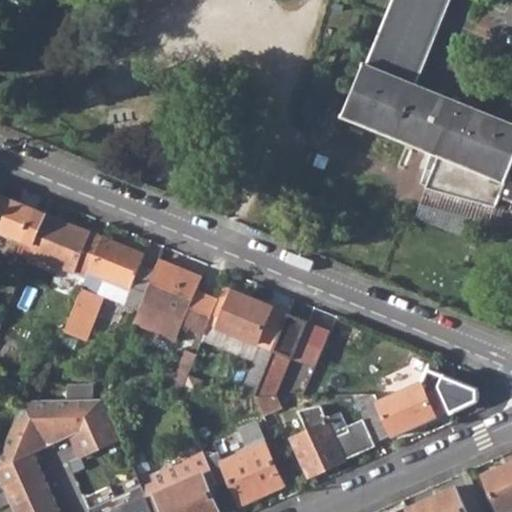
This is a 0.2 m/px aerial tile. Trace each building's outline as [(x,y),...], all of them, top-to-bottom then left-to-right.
[(511,202),(511,128),(510,128),(415,89),(451,0),(395,0),(391,11),(368,68),(363,66),(362,69),(364,70),(341,118),(414,146),(441,157),(426,192),(497,210),(501,198),(511,202)] [(0,198),(0,232),(34,247),(48,216),(1,196),(0,198)] [(79,265),(91,269),(103,239),(48,216),(34,247),(31,257),(75,274),(79,265)] [(130,296),(144,302),(156,272),(142,266),(145,256),(103,239),(91,269),(85,285),(98,291),(106,275),(133,287),(130,296)] [(201,279),(160,262),(156,272),(144,302),(142,306),(135,325),(175,342),(182,326),(206,335),(219,303),(196,293),(201,279)] [(260,347),(239,399),(247,399),(254,399),(273,353),(288,315),(232,292),(216,330),(260,347)] [(288,315),(273,353),(293,361),(308,323),(288,315)] [(373,397),(354,397),(358,407),(359,408),(364,421),(374,444),(388,438),(388,440),(447,413),(449,415),(476,404),(476,390),(427,372),(423,384),(407,392),(391,398),(377,405),(373,397)] [(0,392),(14,399),(19,387),(0,378),(0,392)] [(197,382),(189,378),(188,380),(180,400),(189,400),(197,382)] [(386,386),(391,398),(407,392),(401,379),(386,386)] [(66,389),(66,402),(92,401),(93,388),(66,389)] [(358,407),(354,397),(347,398),(348,407),(358,407)] [(261,413),(263,418),(281,410),(276,398),(254,399),(261,413)] [(254,399),(247,399),(246,404),(241,406),(247,420),(261,413),(254,399)] [(51,448),(71,439),(113,421),(104,401),(92,401),(66,402),(32,402),(51,448)] [(22,402),(0,457),(0,481),(13,511),(57,511),(33,456),(51,448),(32,402),(22,402)] [(309,478),(376,448),(374,444),(364,421),(347,428),(341,415),(327,421),(321,407),(299,413),(309,433),(293,441),(309,478)] [(113,421),(71,439),(79,459),(121,441),(113,421)] [(229,482),(240,507),(283,488),(255,426),(240,433),(248,451),(222,463),(219,455),(206,460),(218,487),(229,482)] [(511,511),(511,464),(482,479),(497,511),(511,511)] [(155,496),(162,511),(217,511),(201,475),(155,496)] [(86,511),(152,511),(142,487),(86,511)] [(407,511),(463,511),(454,491),(407,511)]
